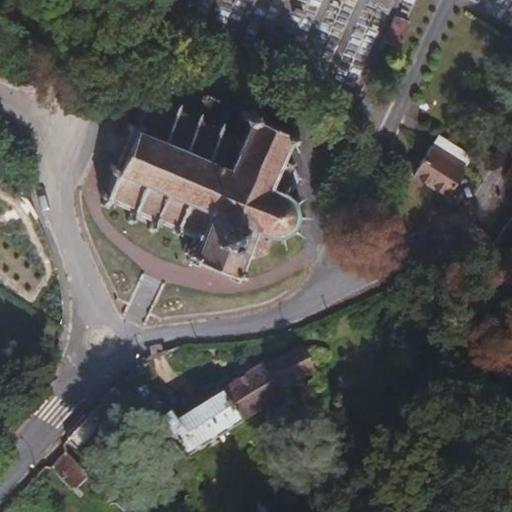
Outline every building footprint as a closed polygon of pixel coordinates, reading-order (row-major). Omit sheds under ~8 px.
[(204,92),(194,116),(177,109),(180,103),(175,101),(172,107),(150,98),(152,91),(146,89),(144,95),(138,92),(135,97),(141,100),(104,192),(97,189),(95,193),(102,196),(99,203),(105,205),(108,198),(129,207),(124,219),(130,221),(135,209),(151,217),(146,228),(151,230),(156,218),(172,225),(170,230),(175,232),(177,227),(195,235),(190,245),(184,242),(181,249),(190,253),(187,260),(195,263),(198,256),(228,269),(225,276),(232,279),(235,271),(243,275),(246,268),(238,265),(244,251),(251,254),(260,249),(264,244),(268,234),(277,234),(278,238),(282,238),(281,233),(286,231),(291,228),(294,231),(296,229),(292,225),(294,222),(297,219),(298,214),(302,214),(302,210),(299,209),(298,203),(296,198),(299,196),(297,193),(294,195),(291,191),(288,190),(290,186),(294,187),(294,183),(291,183),(291,176),(294,175),(292,171),(289,173),(285,169),(286,166),(284,164),(282,168),(276,165),(290,131),(296,134),(299,127),(292,125),(295,118),(288,115),(285,122),(251,107),(254,100),(248,98),(245,106),(243,106),(240,106),(238,107),(204,92)] [(428,148),(463,168),(467,162),(470,157),(435,136),(432,142),(428,148)] [(428,148),(409,178),(445,197),(463,168),(428,148)] [(505,253),(511,244),(511,213),(498,233),(492,242),(505,253)] [(292,380),(313,368),(302,350),(282,364),(292,380)] [(278,388),(292,380),(282,364),(277,357),(263,366),(261,362),(172,417),(163,405),(151,412),(182,457),(282,395),(278,388)] [(112,387),(66,440),(76,450),(84,449),(124,406),(124,399),(112,387)] [(64,452),(50,468),(73,493),(90,475),(95,470),(76,450),(66,440),(63,443),(64,452)] [(95,470),(90,475),(96,480),(92,485),(107,499),(116,490),(95,470)]
